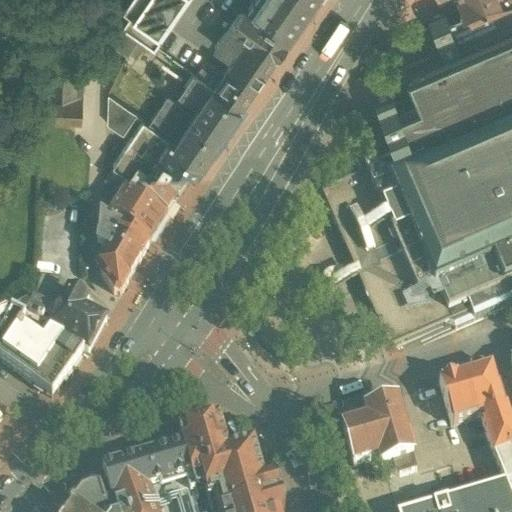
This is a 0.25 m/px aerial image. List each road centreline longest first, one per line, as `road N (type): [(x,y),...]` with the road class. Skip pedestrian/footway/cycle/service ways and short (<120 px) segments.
road 1 (tertiary): [(169,324),(370,0)]
road 2 (residential): [(104,0),(89,266),(146,354)]
road 3 (residential): [(267,412),(511,328)]
road 4 (residential): [(169,324),(267,412)]
